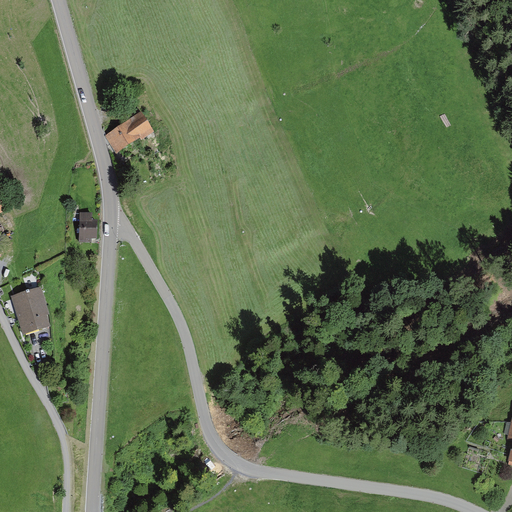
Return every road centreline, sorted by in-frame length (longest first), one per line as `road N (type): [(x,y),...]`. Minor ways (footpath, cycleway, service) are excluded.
road 1 (unclassified): [(471,511),(404,490),(243,468),(208,431),(181,321),(153,268),(130,232),(111,220)]
road 2 (tertiary): [(92,511),(111,220)]
road 3 (tertiary): [(111,220),(103,154),(58,0)]
road 4 (residential): [(67,511),(61,425),(0,313)]
